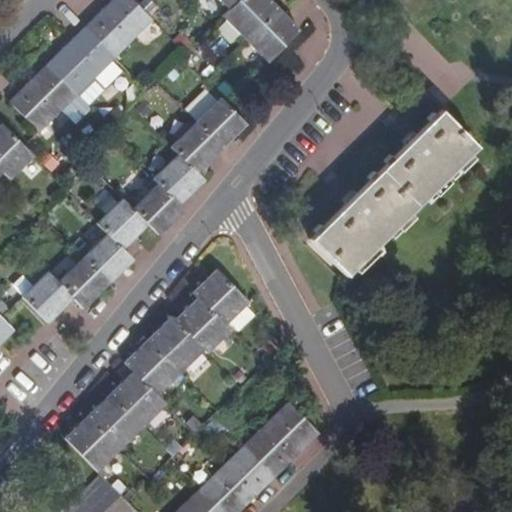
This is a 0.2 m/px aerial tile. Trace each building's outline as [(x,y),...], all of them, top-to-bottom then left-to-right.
[(111,59),(151,20),(136,5),(131,0),(110,0),(82,28),(111,59)] [(243,38),(277,5),(271,0),(236,0),(228,8),(221,16),(243,38)] [(266,62),(300,30),(277,5),(243,38),(266,62)] [(77,94),(111,59),(82,28),(47,63),(77,94)] [(38,133),(77,94),(47,63),(8,101),(38,133)] [(224,147),(246,125),(225,103),(219,97),(196,119),(224,147)] [(477,147),(441,112),(310,239),(346,276),(477,147)] [(196,174),(224,147),(196,119),(169,146),(177,154),(196,174)] [(31,158),(23,149),(0,125),(0,171),(0,172),(8,180),(31,158)] [(203,180),(196,174),(177,154),(151,179),(156,183),(177,205),(203,180)] [(158,236),(183,211),(177,205),(156,183),(130,208),(146,225),(158,236)] [(121,249),(146,225),(130,208),(120,198),(95,223),(105,233),(121,249)] [(132,260),(121,249),(105,233),(80,258),(107,285),(132,260)] [(83,309),(107,285),(80,258),(56,281),(72,298),(83,309)] [(247,300),(215,268),(191,292),(196,297),(223,324),(247,300)] [(47,323),(72,298),(56,281),(45,271),(21,296),(47,323)] [(229,330),(223,324),(196,297),(173,319),(202,349),(205,352),(229,330)] [(202,349),(173,319),(169,314),(144,339),(177,373),(202,349)] [(0,342),(13,330),(0,316),(0,342)] [(177,373),(144,339),(123,361),(130,369),(155,394),(178,373),(177,373)] [(155,394),(130,369),(109,389),(142,424),(164,404),(155,394)] [(117,450),(142,424),(109,389),(83,415),(117,450)] [(274,476),(318,434),(297,412),(286,402),(242,444),(274,476)] [(117,450),(83,415),(61,437),(95,472),(117,450)] [(220,511),(236,511),(274,476),(242,444),(198,488),(220,511)] [(102,511),(118,496),(97,474),(57,511),(102,511)] [(220,511),(198,488),(172,511),(220,511)]
